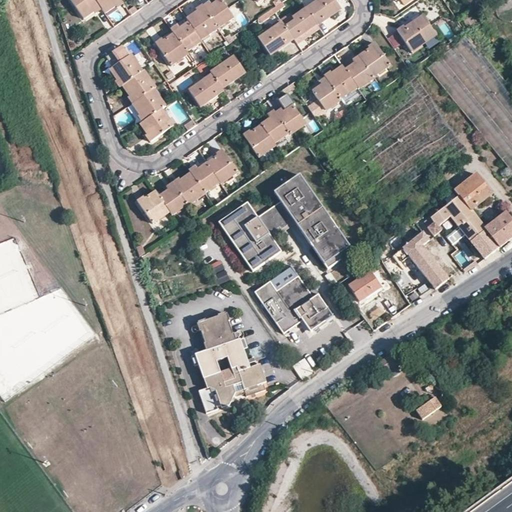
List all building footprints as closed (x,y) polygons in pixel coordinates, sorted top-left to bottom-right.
[(94,0),(70,0),(83,19),(94,12),(95,13),(101,9),(94,0)] [(119,0),(94,0),(101,9),(103,13),(114,6),(115,8),(122,3),(119,0)] [(216,28),(231,18),(219,0),(215,0),(209,5),(206,2),(200,6),(216,28)] [(320,18),(321,20),(338,7),(333,0),(314,0),(304,7),(313,21),(320,18)] [(199,40),(216,28),(200,6),(200,5),(193,9),(194,12),(196,15),(186,22),(199,40)] [(313,21),(304,7),(290,16),(293,20),(283,26),(290,35),(290,36),(296,32),(298,35),(315,23),(313,21)] [(194,12),(184,18),(186,22),(196,15),(194,12)] [(394,30),(396,33),(403,28),(402,27),(420,14),(419,12),(394,30)] [(417,41),(432,31),(420,14),(402,27),(403,28),(396,33),(409,52),(420,45),(419,44),(417,41)] [(290,16),(281,23),(283,26),(293,20),(290,16)] [(281,23),(280,21),(256,38),(267,55),(286,42),(284,39),(290,35),(283,26),(281,23)] [(199,40),(186,22),(178,28),(175,25),(169,29),(171,33),(184,51),(199,40)] [(292,39),(295,43),(317,27),(315,24),(315,23),(298,35),(296,32),(290,36),(292,38),(292,39)] [(434,34),(432,31),(417,41),(419,44),(434,34)] [(168,65),(185,53),(184,51),(171,33),(161,40),(160,38),(153,43),(168,65)] [(364,47),(365,48),(356,54),(371,76),(387,64),(372,42),(364,47)] [(396,48),(400,55),(407,50),(403,44),(396,48)] [(371,76),(356,54),(349,59),(352,62),(343,68),(355,86),(356,88),(372,77),(371,76)] [(120,86),(140,72),(128,55),(108,70),(115,80),(114,81),(118,87),(120,86)] [(231,56),(217,65),(220,69),(211,76),(212,78),(218,86),(224,82),(226,85),(243,72),(231,56)] [(213,68),(206,58),(201,62),(208,72),(213,68)] [(343,68),(340,64),(329,72),(328,71),(322,75),(323,77),(338,98),(355,86),(343,68)] [(220,69),(217,65),(213,68),(208,72),(209,74),(211,76),(220,69)] [(142,71),(140,72),(120,86),(127,96),(126,97),(130,103),(152,89),(154,87),(142,71)] [(211,76),(209,74),(201,79),(204,84),(212,78),(211,76)] [(338,98),(323,77),(317,82),(318,85),(310,92),(323,111),(339,99),(338,98)] [(198,107),(214,96),(214,92),(220,89),(218,86),(212,78),(204,84),(201,79),(186,90),(198,107)] [(152,89),(130,103),(138,114),(136,115),(140,122),(159,108),(163,106),(152,89)] [(287,133),(288,135),(303,125),(290,105),(281,112),(279,109),(273,113),(287,133)] [(159,108),(140,122),(138,123),(146,133),(144,136),(148,141),(171,126),(159,108)] [(287,133),(273,113),(271,111),(266,115),(268,119),(259,125),(272,144),(287,133)] [(191,119),(181,125),(186,131),(195,125),(191,119)] [(272,144),(259,125),(249,132),(248,131),(241,135),(256,157),(260,155),(269,148),(273,145),(272,144)] [(273,153),(269,148),(260,155),(264,160),(266,160),(272,156),(273,153)] [(218,182),(219,184),(236,172),(220,150),(213,155),(214,157),(205,164),(218,182)] [(218,182),(205,164),(196,169),(193,167),(187,171),(189,173),(202,193),(218,182)] [(202,193),(189,173),(178,180),(176,179),(171,183),(185,204),(186,205),(203,194),(202,193)] [(280,251),(268,233),(278,226),(280,229),(288,223),(286,221),(293,216),(295,219),(293,220),(327,269),(352,251),(299,174),(273,191),(279,201),(257,216),(246,202),(217,221),(252,271),(280,251)] [(454,190),(458,195),(469,209),(470,210),(490,193),(475,174),(454,190)] [(171,183),(164,187),(166,190),(157,196),(168,211),(170,215),(185,204),(171,183)] [(168,211),(157,196),(153,190),(143,198),(141,196),(135,201),(150,223),(168,211)] [(469,209),(458,195),(430,216),(434,221),(427,227),(430,231),(433,235),(440,229),(437,225),(451,216),(459,226),(473,214),(470,210),(469,209)] [(499,247),(511,237),(511,221),(505,212),(485,228),(470,240),(485,259),(499,247)] [(485,228),(473,214),(459,226),(470,240),(485,228)] [(449,278),(422,245),(429,239),(423,231),(395,253),(402,261),(409,255),(436,289),(449,278)] [(16,239),(0,244),(0,313),(38,299),(16,239)] [(471,255),(468,251),(463,255),(461,256),(464,261),(466,259),(471,255)] [(221,260),(212,263),(218,281),(227,278),(221,260)] [(368,269),(365,264),(357,270),(360,274),(368,269)] [(381,285),(368,269),(360,274),(360,275),(346,285),(359,301),(372,292),(381,285)] [(333,315),(318,293),(313,296),(309,290),(298,274),(276,289),(270,280),(254,291),(283,333),(302,319),(310,331),(333,315)] [(406,295),(412,303),(431,291),(425,283),(406,295)] [(313,296),(318,293),(313,287),(309,290),(313,296)] [(223,309),(215,311),(216,313),(203,317),(203,316),(195,318),(196,320),(194,320),(197,328),(198,327),(202,340),(201,340),(204,348),(190,353),(192,362),(197,361),(204,384),(196,387),(204,410),(216,407),(215,404),(231,398),(230,393),(229,391),(242,386),(242,388),(244,393),(263,387),(254,358),(246,360),(245,357),(242,346),(246,345),(242,335),(233,338),(226,318),(227,317),(225,310),(223,310),(223,309)] [(386,357),(379,361),(385,371),(389,368),(395,364),(399,361),(393,352),(386,357)] [(293,366),(302,380),(314,372),(305,358),(293,366)] [(400,370),(395,364),(389,368),(393,375),(400,370)] [(422,419),(440,406),(433,396),(415,409),(422,419)]
